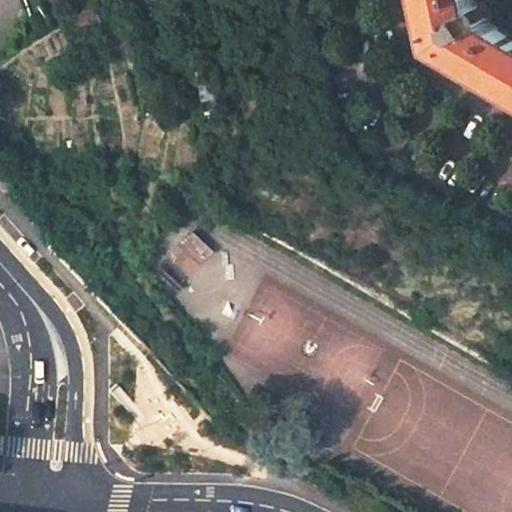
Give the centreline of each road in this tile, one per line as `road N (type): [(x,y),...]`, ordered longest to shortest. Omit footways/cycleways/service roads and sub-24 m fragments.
road 1 (trunk): [(350,511),(0,170)]
road 2 (tertiary): [(37,510),(58,450),(61,372),(43,313),(0,265)]
road 3 (trunk): [(0,422),(92,511)]
